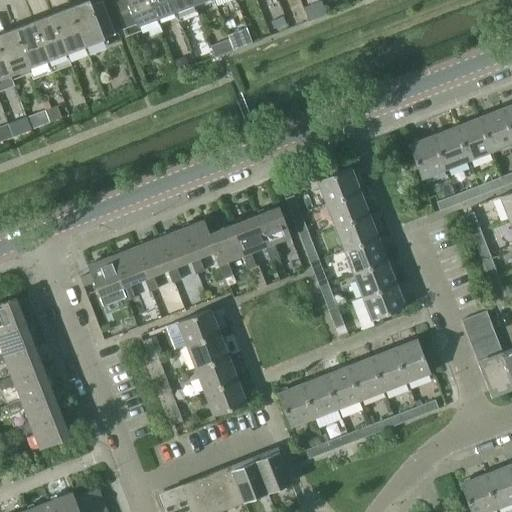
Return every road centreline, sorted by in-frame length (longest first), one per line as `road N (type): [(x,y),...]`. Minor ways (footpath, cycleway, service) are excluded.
road 1 (residential): [(38,237),(511,51)]
road 2 (residential): [(137,489),(38,237)]
road 3 (residential): [(483,427),(415,226)]
road 4 (residential): [(137,489),(280,434)]
road 5 (residential): [(377,511),(435,450),(483,427)]
